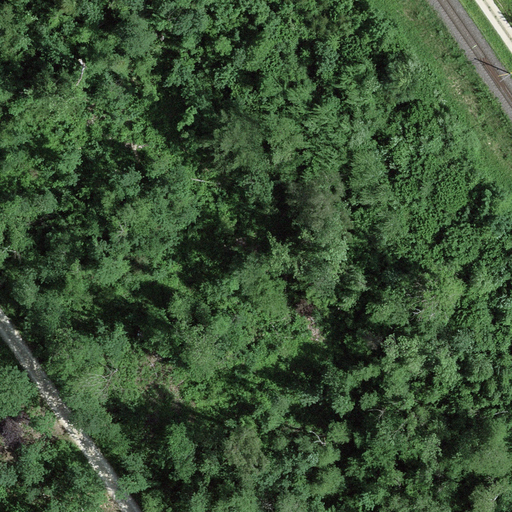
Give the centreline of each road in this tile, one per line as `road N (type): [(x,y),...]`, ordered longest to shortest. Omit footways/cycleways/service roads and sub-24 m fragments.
road 1 (track): [(0,314),(135,511)]
road 2 (track): [(511,181),(386,0)]
